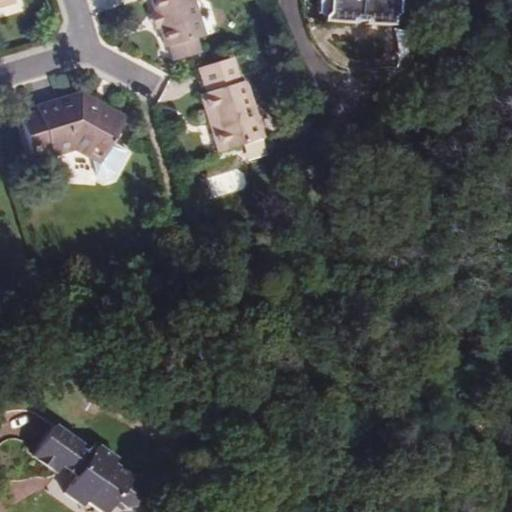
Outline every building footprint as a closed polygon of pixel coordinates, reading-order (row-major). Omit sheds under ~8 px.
[(155,0),(160,16),(165,31),(170,50),(176,49),(179,63),(206,54),(202,40),(210,37),(199,0),(155,0)] [(318,0),(318,12),(324,19),(354,21),(354,19),(364,19),(364,22),(393,24),(394,16),(398,13),(398,0),(318,0)] [(165,31),(160,16),(155,18),(160,32),(165,31)] [(268,66),(264,50),(251,55),(254,70),(268,66)] [(251,55),(244,56),(249,72),(254,70),(251,55)] [(234,59),(202,69),(209,95),(203,97),(209,117),(215,115),(220,130),(214,132),(221,154),(265,140),(248,84),(243,86),(234,59)] [(107,164),(128,123),(89,102),(86,94),(41,107),(44,115),(26,120),(38,158),(56,153),(59,159),(84,152),(107,164)] [(89,102),(128,123),(131,119),(86,94),(89,102)] [(215,115),(209,117),(214,132),(220,130),(215,115)] [(241,170),(211,177),(215,196),(246,188),(241,170)] [(147,506),(163,487),(146,474),(149,470),(108,440),(104,447),(86,435),(88,433),(67,419),(44,450),(65,466),(69,462),(84,474),(69,494),(92,511),(99,503),(111,511),(118,511),(125,502),(138,500),(147,506)]
